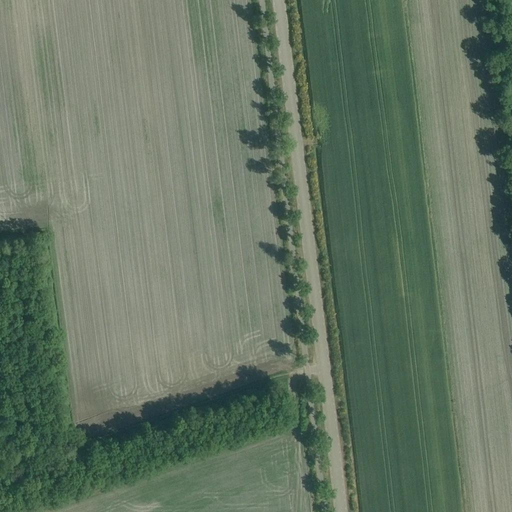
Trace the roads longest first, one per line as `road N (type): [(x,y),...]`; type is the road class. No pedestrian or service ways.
road 1 (tertiary): [(340,511),(278,0)]
road 2 (track): [(307,371),(54,462)]
